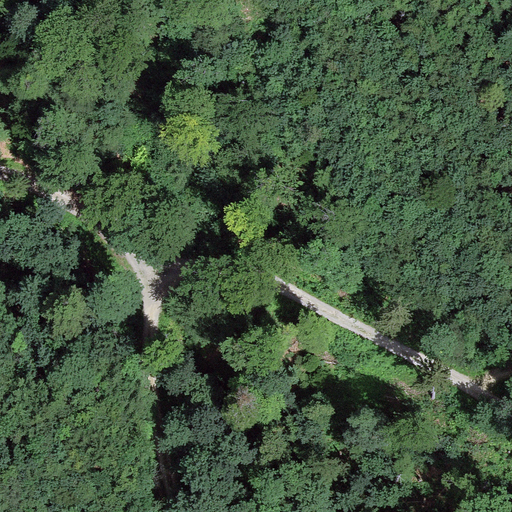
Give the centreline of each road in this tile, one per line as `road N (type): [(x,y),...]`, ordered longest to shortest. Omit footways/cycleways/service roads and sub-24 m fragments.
road 1 (track): [(0,176),(78,211),(148,271),(225,267),(270,281),(511,412)]
road 2 (track): [(148,271),(167,511)]
